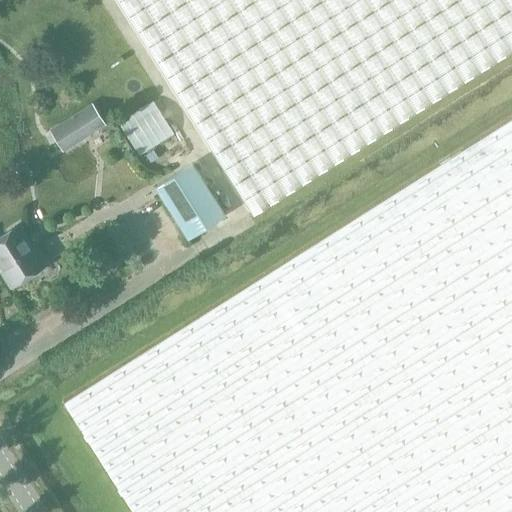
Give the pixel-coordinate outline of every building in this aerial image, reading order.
[(511,0),(115,0),(251,213),(511,47),(511,0)] [(138,151),(173,130),(152,97),(118,118),(138,151)] [(62,152),(103,124),(90,104),(47,130),(62,152)] [(511,511),(511,115),(62,400),(132,511),(511,511)] [(191,163),(154,186),(186,238),(223,214),(191,163)] [(0,236),(0,270),(10,286),(42,266),(17,226),(0,236)]
